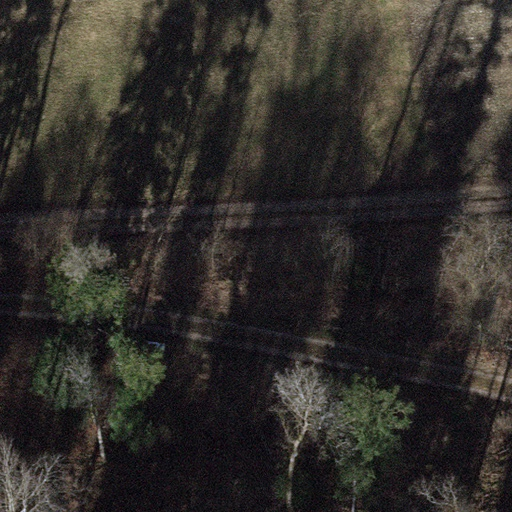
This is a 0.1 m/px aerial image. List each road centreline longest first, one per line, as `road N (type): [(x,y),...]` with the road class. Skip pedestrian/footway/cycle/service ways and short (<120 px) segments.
road 1 (track): [(511,383),(0,306)]
road 2 (track): [(511,183),(0,238)]
